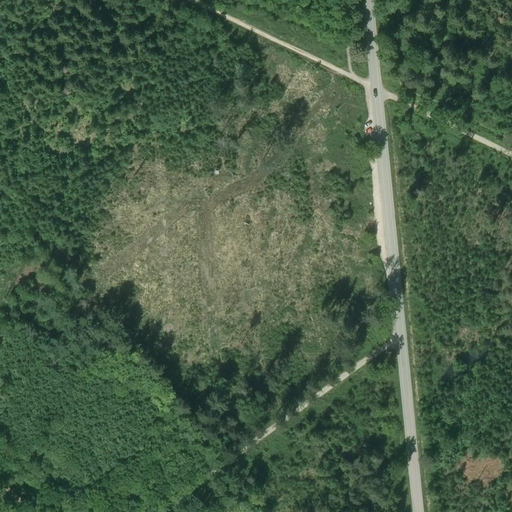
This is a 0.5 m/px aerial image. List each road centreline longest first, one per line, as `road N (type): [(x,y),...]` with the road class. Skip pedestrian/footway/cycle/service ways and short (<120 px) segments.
road 1 (unclassified): [(420,511),(372,0)]
road 2 (track): [(153,511),(404,330)]
road 3 (track): [(350,75),(511,154)]
road 4 (track): [(194,0),(350,75)]
